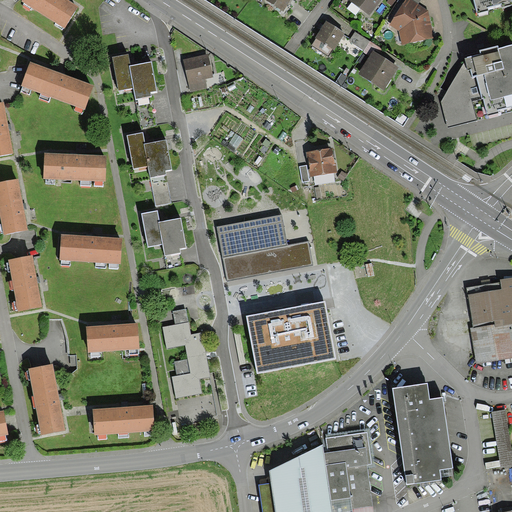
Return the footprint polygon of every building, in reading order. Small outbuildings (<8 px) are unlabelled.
[(77,11),(59,0),(23,0),(22,2),(66,29),(77,11)] [(276,0),(293,12),(302,0),(276,0)] [(353,0),(353,1),(370,14),(381,0),(353,0)] [(408,0),(394,24),(402,30),(404,43),(431,39),(426,13),(408,0)] [(473,0),(477,13),(511,4),(511,2),(511,0),(473,0)] [(328,25),(319,39),(334,49),(343,35),(328,25)] [(352,41),(365,50),(370,41),(358,33),(352,41)] [(473,60),(447,107),(453,132),(511,116),(511,50),(507,52),(506,48),(487,53),(488,57),(473,60)] [(129,54),(112,58),(118,90),(134,87),(136,100),(152,97),(152,93),(158,91),(152,62),(132,66),(129,54)] [(208,55),(184,60),(191,92),(207,88),(205,79),(213,77),(208,55)] [(374,55),(362,74),(384,88),(397,69),(374,55)] [(91,88),(32,66),(24,86),(84,108),(91,88)] [(0,102),(0,156),(13,154),(4,102),(0,102)] [(143,132),(127,135),(133,169),(148,166),(150,177),(166,174),(165,171),(172,170),(166,140),(145,144),(143,132)] [(333,148),(307,153),(311,177),(338,173),(337,162),(335,163),(333,148)] [(105,159),(46,156),(45,178),(104,180),(105,159)] [(307,166),(300,167),(302,182),(309,181),(307,166)] [(342,171),(338,177),(343,181),(348,174),(342,171)] [(0,182),(0,214),(4,234),(28,229),(18,179),(0,182)] [(168,180),(152,183),(156,207),(172,204),(168,180)] [(158,210),(142,213),(148,247),(163,244),(165,255),(180,252),(179,247),(186,246),(180,218),(160,222),(158,210)] [(282,217),(218,229),(228,282),(313,265),(309,243),(288,247),(282,217)] [(121,238),(62,235),(61,259),(120,262),(121,238)] [(8,261),(18,311),(42,306),(32,257),(8,261)] [(511,299),(509,280),(467,287),(478,363),(511,358),(511,299)] [(325,305),(246,320),(257,378),(336,363),(325,305)] [(166,349),(185,345),(188,360),(175,363),(178,377),(173,378),(177,398),(202,393),(200,379),(211,377),(202,333),(191,335),(186,309),(174,311),(176,325),(162,327),(166,349)] [(137,324),(87,327),(89,352),(139,349),(137,324)] [(52,365),(28,370),(40,435),(65,430),(52,365)] [(426,385),(394,389),(406,486),(441,481),(440,470),(453,469),(444,397),(428,399),(426,385)] [(153,405),(93,409),(95,435),(155,431),(153,405)] [(511,466),(511,460),(504,411),(491,413),(501,469),(511,466)] [(325,454),(331,501),(351,499),(352,511),(373,511),(368,468),(372,467),(368,433),(326,438),(328,453),(325,454)] [(323,444),(269,472),(275,511),(332,511),(331,501),(325,454),(323,444)]
